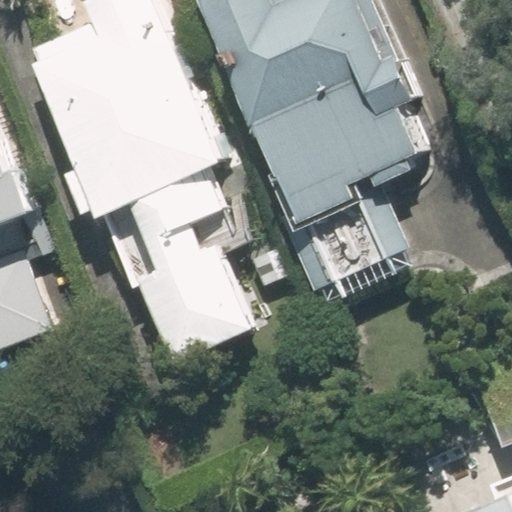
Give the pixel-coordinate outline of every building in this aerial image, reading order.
[(44,50),(189,370),(275,332),(238,251),(269,237),(161,0),(94,0),(93,1),(103,23),(44,50)] [(279,0),(211,0),(328,283),(393,257),(365,188),(439,158),(374,0),(291,0),(281,4),(279,0)] [(0,103),(0,232),(42,218),(0,103)] [(511,444),(511,368),(488,377),(511,444)] [(453,511),(511,511),(511,488),(452,509),(453,511)]
